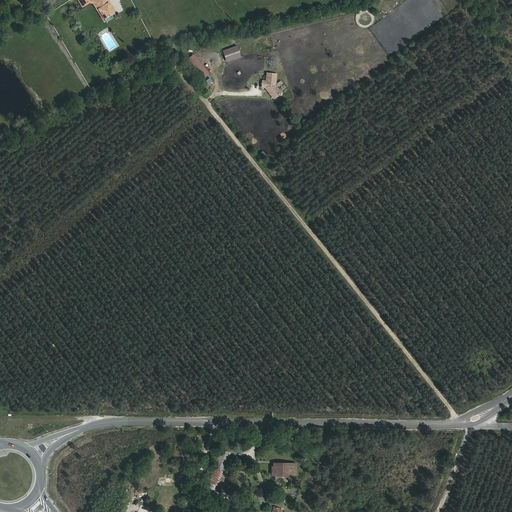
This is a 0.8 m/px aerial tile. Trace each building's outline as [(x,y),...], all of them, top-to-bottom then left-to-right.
[(76,0),(82,8),(92,1),(91,0),(76,0)] [(101,0),(96,3),(104,18),(116,11),(109,0),(101,0)] [(252,44),(253,55),(260,55),(259,48),(256,48),(256,43),(252,44)] [(237,46),(222,51),(225,61),(240,57),(237,46)] [(276,70),(266,69),(265,77),(262,77),(261,84),(264,84),(273,95),(274,95),(280,90),(280,89),(275,81),(276,70)] [(218,485),(230,453),(220,450),(209,481),(218,485)] [(293,477),(293,466),(268,465),(268,473),(270,474),(269,479),(282,479),(282,477),(293,477)]
